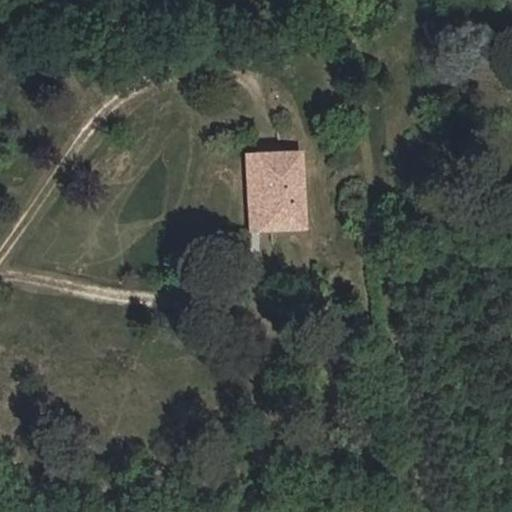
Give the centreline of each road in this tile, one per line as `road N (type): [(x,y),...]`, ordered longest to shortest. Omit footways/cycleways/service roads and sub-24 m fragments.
road 1 (track): [(261,115),(229,78),(150,78),(82,128),(0,251)]
road 2 (track): [(0,268),(157,299),(239,281),(270,243)]
